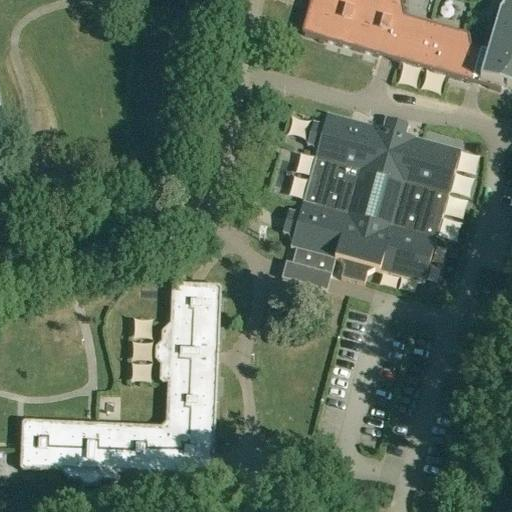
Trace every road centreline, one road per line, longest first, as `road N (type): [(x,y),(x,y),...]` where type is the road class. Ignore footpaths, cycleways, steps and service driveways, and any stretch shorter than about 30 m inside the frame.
road 1 (residential): [(209,215),(288,277),(451,318)]
road 2 (residential): [(241,73),(498,128)]
road 3 (residential): [(0,276),(209,215)]
road 4 (residential): [(401,511),(451,318)]
road 5 (residential): [(209,215),(241,73)]
